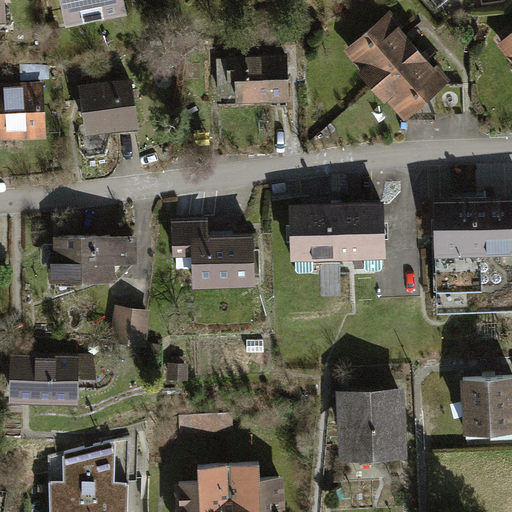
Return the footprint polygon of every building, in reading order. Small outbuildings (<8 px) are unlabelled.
[(115,0),(64,0),(68,20),(118,10),(115,0)] [(388,14),(349,47),(366,67),(362,70),(374,84),(417,47),(388,14)] [(511,33),(502,42),(511,52),(511,33)] [(446,81),(417,47),(374,84),(386,98),(390,94),(407,114),(446,81)] [(230,59),(219,59),(221,92),(224,92),(224,106),(288,103),(286,54),(230,56),(230,59)] [(43,64),(28,64),(29,77),(43,76),(43,64)] [(131,80),(83,87),(88,128),(137,121),(131,80)] [(42,84),(0,86),(0,127),(16,127),(17,133),(44,132),(42,84)] [(511,197),(438,201),(442,309),(511,306),(511,197)] [(382,203),(293,205),(294,253),(295,253),(296,269),(315,269),(314,252),(355,251),(356,267),(383,266),(382,250),(384,250),(382,203)] [(205,220),(174,221),(175,250),(177,250),(178,266),(195,265),(195,281),(254,280),(253,234),(206,235),(205,220)] [(132,234),(59,236),(60,242),(44,243),(42,245),(42,260),(45,263),(54,263),(55,278),(112,276),(111,261),(133,261),(132,234)] [(144,342),(148,312),(118,308),(114,338),(144,342)] [(93,356),(15,355),(14,396),(74,396),(75,376),(96,376),(93,356)] [(186,365),(168,363),(165,378),(184,381),(186,365)] [(511,374),(464,377),(466,427),(491,426),(491,433),(511,431),(511,374)] [(402,394),(347,396),(350,446),(398,444),(397,420),(403,420),(402,394)] [(232,412),(181,414),(181,431),(232,430),(232,412)] [(131,434),(49,454),(50,511),(128,511),(130,476),(117,475),(117,460),(130,457),(131,434)] [(199,480),(180,481),(181,511),(281,511),(279,476),(260,477),(259,461),(198,464),(199,480)]
